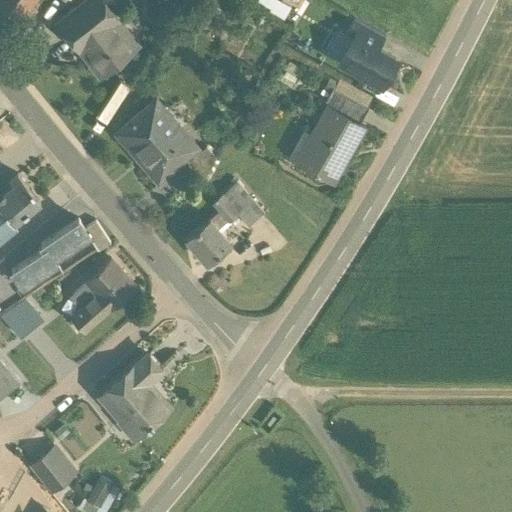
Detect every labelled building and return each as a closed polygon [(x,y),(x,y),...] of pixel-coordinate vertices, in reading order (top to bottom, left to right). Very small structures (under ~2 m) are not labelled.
[(4,0),(17,9),(24,0),(4,0)] [(108,0),(76,0),(58,15),(77,39),(81,36),(102,62),(137,35),(108,0)] [(384,26),(352,9),(344,24),(351,28),(352,26),(376,40),(384,26)] [(376,40),(352,26),(351,28),(337,52),(380,75),(394,50),(376,40)] [(368,99),(333,78),(322,98),(325,100),(327,97),(359,115),(368,99)] [(151,95),(119,122),(144,152),(141,154),(156,172),(183,149),(166,128),(174,121),(151,95)] [(325,100),(311,125),(317,129),(302,155),(332,173),(344,152),(343,151),(362,117),(359,115),(327,97),(325,100)] [(205,138),(185,155),(200,173),(214,149),(205,138)] [(20,171),(0,187),(0,201),(1,203),(12,215),(39,193),(20,171)] [(234,173),(220,185),(231,197),(244,185),(234,173)] [(231,197),(220,185),(211,193),(218,202),(226,212),(227,213),(236,205),(237,204),(231,197)] [(244,185),(231,197),(237,204),(236,205),(246,218),(261,205),(244,185)] [(0,201),(0,232),(15,220),(12,215),(1,203),(0,201)] [(208,210),(185,229),(206,254),(229,234),(216,220),(226,212),(218,202),(209,211),(208,210)] [(83,221),(77,212),(41,236),(43,240),(51,251),(88,227),(83,221)] [(95,213),(83,221),(88,227),(97,242),(109,234),(95,213)] [(54,256),(43,240),(10,261),(21,277),(54,256)] [(111,250),(72,284),(84,296),(72,307),(84,320),(134,275),(111,250)] [(167,398),(145,373),(159,361),(146,345),(100,385),(121,409),(119,411),(121,413),(129,406),(141,420),(146,416),(146,417),(152,413),(151,412),(167,398)] [(0,351),(0,390),(19,375),(0,351)] [(266,416),(269,419),(276,413),(273,410),(266,416)] [(53,439),(28,458),(50,485),(74,466),(53,439)] [(99,511),(115,483),(99,474),(81,508),(87,511),(99,511)]
